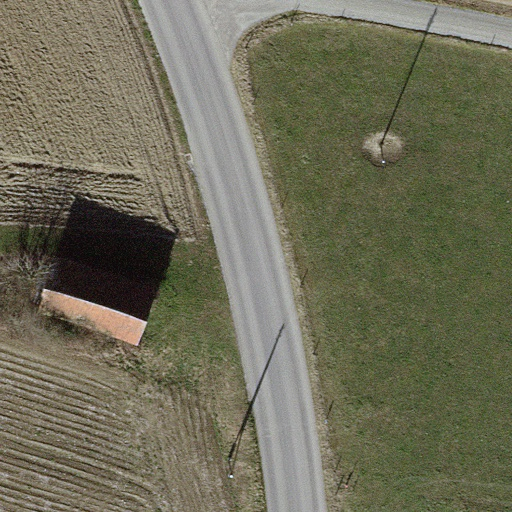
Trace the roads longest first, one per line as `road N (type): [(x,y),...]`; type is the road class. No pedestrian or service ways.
road 1 (unclassified): [(305,511),(265,265),(180,0)]
road 2 (track): [(252,0),(511,49)]
